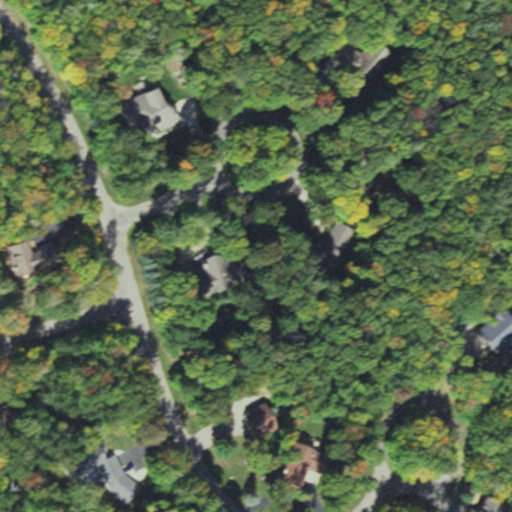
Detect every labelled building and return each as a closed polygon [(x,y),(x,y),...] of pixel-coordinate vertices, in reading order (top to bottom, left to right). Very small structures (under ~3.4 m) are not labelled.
[(185,125),(171,87),(130,103),(139,128),(150,124),(155,136),(185,125)] [(20,276),(39,272),(32,243),(14,246),(20,276)] [(200,262),(209,291),(230,284),(221,255),(200,262)] [(511,309),(509,306),(482,333),(502,354),(510,346),(511,348),(511,309)] [(275,407),(253,417),(263,439),(285,429),(275,407)] [(123,455),(113,459),(106,443),(68,460),(76,480),(105,468),(121,506),(141,497),(123,455)]
